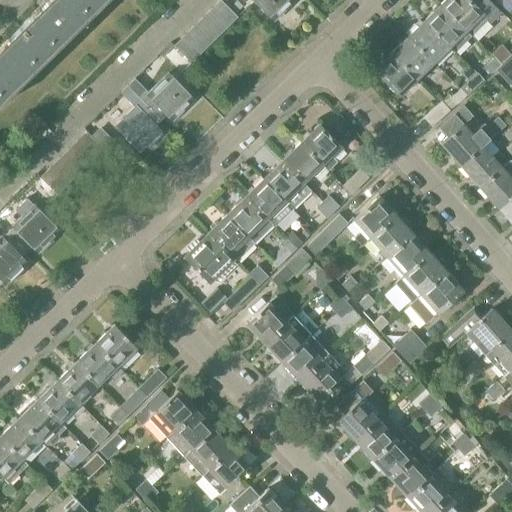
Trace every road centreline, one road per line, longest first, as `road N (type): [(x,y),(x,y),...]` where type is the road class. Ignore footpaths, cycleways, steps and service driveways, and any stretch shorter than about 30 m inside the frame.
road 1 (residential): [(358,511),(119,263)]
road 2 (residential): [(119,263),(325,60)]
road 3 (residential): [(511,275),(325,60)]
road 4 (residential): [(0,199),(203,0)]
road 5 (residential): [(0,382),(119,263)]
